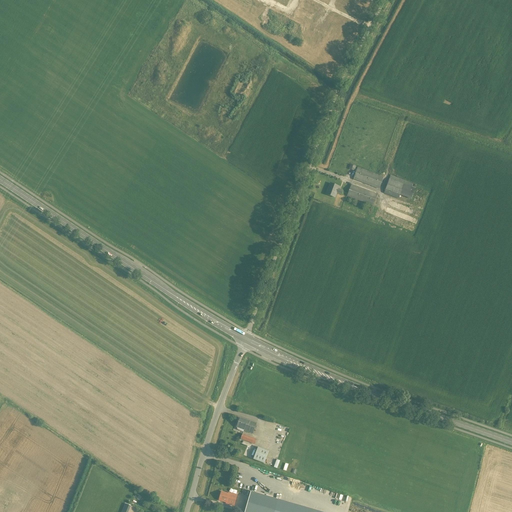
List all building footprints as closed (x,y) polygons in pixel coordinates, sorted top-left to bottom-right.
[(315,25),(323,8),(306,0),(302,0),(295,16),(315,25)] [(272,7),(266,19),(297,34),(302,22),(272,7)] [(319,37),(307,31),(303,38),(316,44),(319,37)] [(353,179),(379,189),(383,177),(378,175),(357,167),(353,179)] [(392,176),(390,175),(384,193),(398,199),(400,195),(411,199),(415,188),(412,187),(413,184),(392,176)] [(326,194),(335,197),(336,193),(341,195),(343,190),(338,189),(339,187),(330,183),(328,189),(326,194)] [(351,184),(347,196),(373,206),(378,194),(351,184)] [(333,344),(351,290),(340,287),(322,340),(333,344)] [(247,421),(240,418),(236,427),(237,428),(237,429),(237,430),(243,432),(244,431),(252,434),(256,424),(247,420),(247,421)] [(256,439),(242,434),(240,439),(248,442),(254,444),(256,439)] [(258,447),(253,459),(264,464),(269,451),(258,447)] [(244,511),(274,511),(278,499),(250,491),(244,511)] [(219,500),(226,502),(225,503),(234,506),(237,495),(228,493),(228,494),(221,492),(219,500)]
